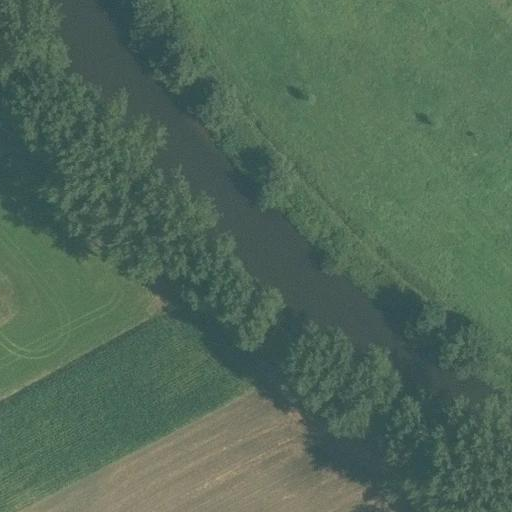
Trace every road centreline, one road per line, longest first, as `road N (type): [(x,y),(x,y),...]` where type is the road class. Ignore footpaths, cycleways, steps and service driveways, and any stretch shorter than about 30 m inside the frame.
road 1 (track): [(0,55),(78,169),(193,309),(269,375),(464,511)]
road 2 (track): [(150,0),(184,57),(287,186),(446,331),(511,377)]
